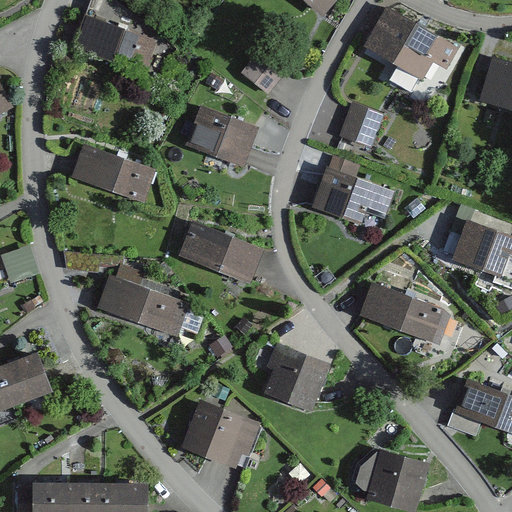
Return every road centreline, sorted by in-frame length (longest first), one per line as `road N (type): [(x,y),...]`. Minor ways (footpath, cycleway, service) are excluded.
road 1 (residential): [(482,511),(433,432),(300,296),(278,217),(310,123),(377,0)]
road 2 (residential): [(210,511),(114,396),(40,226),(26,129),(44,25),(62,0)]
